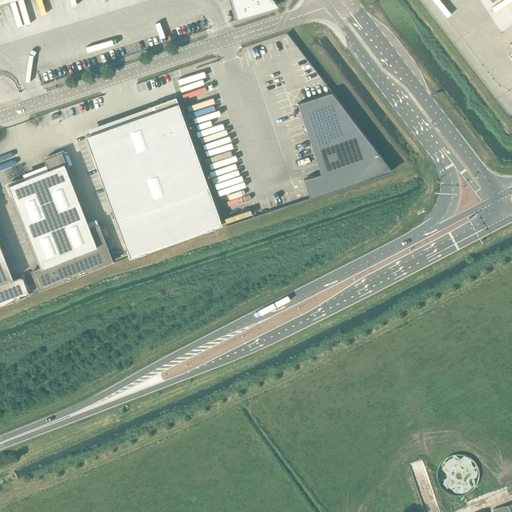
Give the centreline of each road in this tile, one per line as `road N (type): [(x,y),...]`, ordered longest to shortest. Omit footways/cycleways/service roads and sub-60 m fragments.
road 1 (primary): [(93,407),(236,357),(505,222)]
road 2 (primary): [(438,228),(164,360),(93,407)]
road 3 (unclassified): [(326,1),(0,115)]
road 4 (tertiary): [(497,198),(350,0)]
road 5 (tertiary): [(326,1),(441,148)]
